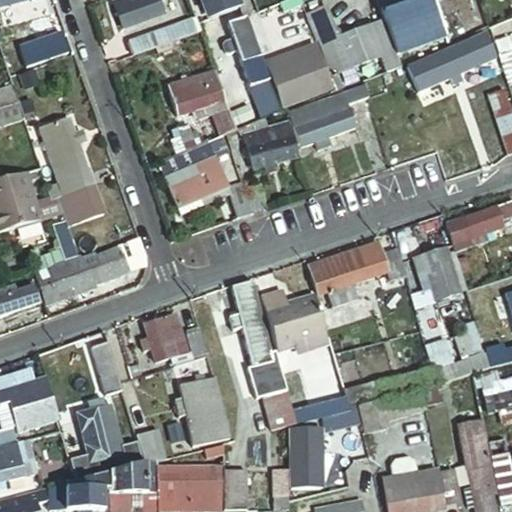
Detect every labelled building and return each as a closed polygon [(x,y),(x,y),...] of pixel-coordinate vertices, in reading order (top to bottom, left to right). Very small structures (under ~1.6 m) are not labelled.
[(127,0),(115,4),(125,32),(165,18),(157,0),(127,0)] [(242,6),(239,0),(212,0),(218,15),(242,6)] [(445,41),(431,0),(386,15),(399,57),(445,41)] [(302,3),(301,1),(283,8),(286,17),(305,10),(302,3)] [(0,33),(11,29),(7,18),(3,19),(0,8),(0,33)] [(504,9),(488,16),(492,26),(508,20),(504,9)] [(400,66),(385,25),(336,44),(334,37),(332,37),(323,14),(309,20),(317,43),(320,41),(333,76),(331,77),(336,92),(344,89),(338,74),(382,58),(387,72),(400,66)] [(239,54),(263,122),(282,114),(247,21),(247,20),(229,27),(234,41),(228,43),(225,47),(228,56),(232,57),(239,54)] [(130,45),(135,58),(197,35),(193,21),(130,45)] [(483,32),(439,52),(441,57),(408,70),(413,85),(444,73),(456,68),(491,49),(483,32)] [(509,84),(511,82),(511,40),(510,41),(506,32),(494,36),(509,84)] [(315,48),(267,66),(284,114),(332,94),(315,48)] [(456,68),(444,73),(448,82),(460,77),(456,68)] [(226,105),(215,73),(169,88),(180,121),(195,115),(204,112),(206,118),(217,115),(215,109),(226,105)] [(0,110),(19,105),(14,87),(0,91),(0,110)] [(369,100),(365,88),(351,93),(355,105),(369,100)] [(489,98),(508,158),(511,156),(511,114),(505,92),(489,98)] [(290,114),(302,149),(316,144),(319,151),(332,147),(329,140),(357,130),(349,107),(355,105),(351,93),(290,114)] [(0,129),(25,122),(19,105),(0,110),(0,129)] [(204,112),(195,115),(198,123),(207,120),(206,118),(204,112)] [(236,133),(229,114),(213,120),(220,140),(226,137),(236,133)] [(71,121),(42,132),(58,180),(70,176),(88,170),(79,146),(76,137),(71,121)] [(255,171),(260,170),(262,177),(274,173),(272,166),(298,159),(288,126),(246,137),(255,171)] [(195,146),(189,128),(180,131),(187,150),(195,146)] [(76,137),(79,146),(88,143),(85,134),(76,137)] [(161,166),(182,219),(205,210),(201,201),(228,191),(227,188),(216,160),(232,154),(226,137),(220,140),(202,147),(204,153),(183,161),(182,158),(161,166)] [(71,181),(89,175),(88,170),(70,176),(71,181)] [(42,222),(27,175),(0,184),(0,232),(1,235),(42,222)] [(60,200),(94,189),(89,175),(71,181),(47,189),(52,203),(60,200)] [(238,222),(253,217),(244,192),(241,183),(227,188),(228,191),(231,199),(238,222)] [(253,217),(267,212),(259,188),(244,192),(253,217)] [(205,210),(231,199),(228,191),(201,201),(205,210)] [(65,216),(60,200),(52,203),(57,219),(65,216)] [(465,220),(446,227),(452,247),(487,236),(506,229),(503,223),(511,220),(511,205),(466,221),(466,220),(465,220)] [(67,222),(51,227),(64,265),(80,259),(67,222)] [(487,236),(452,247),(455,256),(490,245),(487,236)] [(140,257),(134,241),(119,246),(120,248),(125,262),(140,257)] [(35,275),(46,308),(60,303),(57,293),(73,288),(76,297),(97,290),(94,281),(105,277),(107,284),(130,277),(125,262),(120,248),(96,256),(95,254),(80,259),(64,265),(35,275)] [(447,251),(414,262),(424,293),(432,290),(436,304),(462,296),(447,251)] [(407,278),(399,252),(384,257),(392,283),(407,278)] [(369,282),(360,253),(311,268),(319,298),(330,295),(334,309),(360,301),(355,287),(369,282)] [(256,285),(234,289),(241,318),(231,320),(234,333),(244,331),(253,370),(275,365),(256,285)] [(0,293),(0,319),(39,307),(33,288),(15,288),(0,293)] [(326,341),(314,298),(287,307),(284,297),(265,303),(268,312),(281,354),(326,341)] [(177,316),(145,325),(149,340),(142,342),(146,355),(153,352),(157,366),(190,355),(177,316)] [(196,361),(209,357),(201,331),(188,336),(196,361)] [(123,392),(109,345),(93,350),(107,398),(123,392)] [(477,375),(482,374),(492,371),(489,362),(474,366),(477,375)] [(134,380),(143,377),(140,366),(130,369),(132,373),(134,380)] [(438,387),(460,380),(456,367),(434,373),(437,384),(438,387)] [(502,384),(499,369),(492,371),(482,374),(484,387),(502,384)] [(434,373),(433,370),(344,392),(346,399),(349,407),(437,384),(434,373)] [(58,421),(46,379),(35,382),(32,372),(0,382),(0,403),(1,408),(11,405),(19,433),(58,421)] [(216,381),(181,389),(183,400),(177,402),(181,419),(187,418),(193,449),(229,441),(216,381)] [(511,381),(502,384),(484,387),(490,415),(500,413),(504,426),(511,424),(511,411),(511,410),(511,381)] [(470,383),(452,387),(458,414),(476,410),(470,383)] [(441,406),(437,387),(423,392),(426,409),(441,406)] [(423,392),(361,410),(366,438),(391,431),(388,425),(427,415),(426,409),(423,392)] [(272,434),(299,427),(295,412),(289,393),(263,400),(272,434)] [(346,399),(312,407),(317,422),(351,414),(349,407),(346,399)] [(99,404),(98,406),(99,411),(78,416),(90,467),(105,463),(108,475),(111,474),(145,466),(137,438),(131,439),(135,454),(125,456),(113,407),(107,408),(107,404),(105,403),(99,404)] [(299,427),(317,422),(312,407),(295,412),(299,427)] [(491,455),(484,423),(459,428),(471,490),(465,492),(468,506),(474,504),(476,511),(496,511),(494,501),(500,500),(491,455)] [(332,426),(315,429),(315,451),(320,451),(330,449),(329,440),(334,440),(332,426)] [(315,451),(315,429),(297,431),(298,485),(316,483),(314,461),(313,452),(315,451)] [(0,450),(19,446),(15,430),(0,433),(0,450)] [(158,462),(167,460),(158,431),(137,437),(137,438),(145,466),(158,462)] [(39,471),(31,442),(19,446),(0,450),(0,484),(37,475),(39,471)] [(511,504),(511,459),(510,451),(491,455),(500,500),(501,507),(511,504)] [(397,480),(386,482),(391,511),(418,511),(444,508),(438,474),(421,477),(419,465),(413,461),(399,462),(395,468),(397,480)] [(159,511),(159,470),(158,462),(145,466),(111,474),(111,492),(111,498),(141,498),(141,511),(159,511)] [(159,470),(159,511),(224,511),(224,479),(224,469),(159,470)] [(455,473),(440,475),(447,511),(462,509),(455,473)] [(108,475),(48,490),(49,503),(49,511),(105,511),(105,492),(111,492),(111,474),(108,475)] [(224,511),(247,511),(247,479),(224,479),(224,511)] [(274,511),(290,511),(290,479),(275,479),(274,511)] [(48,490),(36,493),(40,506),(49,503),(48,490)] [(36,493),(0,502),(0,511),(41,511),(40,506),(36,493)] [(111,498),(111,511),(141,511),(141,498),(111,498)] [(320,511),(365,511),(364,503),(320,511)]
